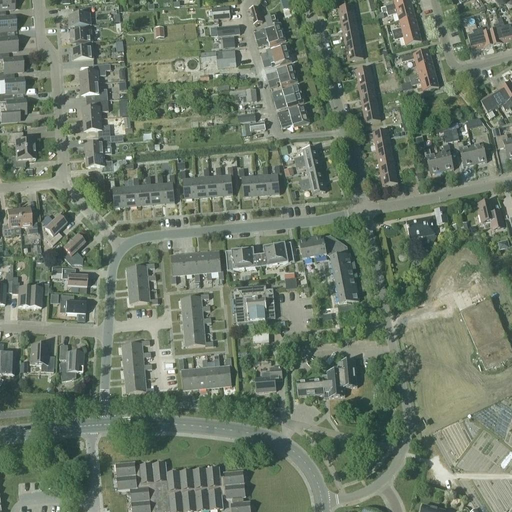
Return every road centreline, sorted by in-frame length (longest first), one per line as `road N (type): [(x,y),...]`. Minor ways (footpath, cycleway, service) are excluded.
road 1 (unclassified): [(380,482),(398,459),(408,422),(364,211)]
road 2 (tertiary): [(321,502),(304,462),(265,436),(104,424)]
road 3 (unclassified): [(121,249),(149,236),(364,211)]
road 4 (residential): [(345,132),(278,135),(245,13),(249,0)]
road 5 (residential): [(62,183),(53,56),(40,41),(37,0)]
road 6 (residential): [(511,180),(364,211)]
road 7 (unclassified): [(345,132),(307,0)]
road 8 (residential): [(511,56),(463,69),(451,64),(434,0)]
